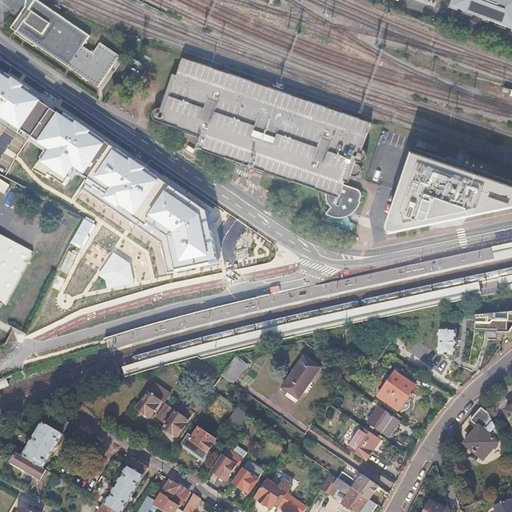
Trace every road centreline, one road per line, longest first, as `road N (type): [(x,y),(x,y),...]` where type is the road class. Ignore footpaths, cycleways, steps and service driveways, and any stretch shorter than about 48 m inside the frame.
road 1 (residential): [(326,255),(249,212),(0,42)]
road 2 (residential): [(0,369),(30,350),(231,295)]
road 3 (residential): [(511,228),(384,255),(326,255)]
road 4 (residential): [(94,423),(229,511)]
road 5 (residential): [(511,359),(428,446)]
